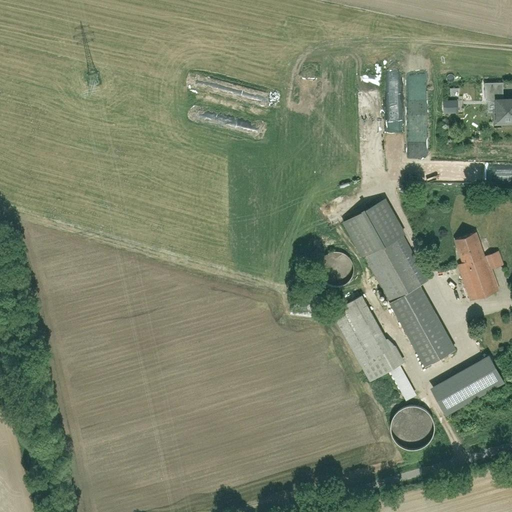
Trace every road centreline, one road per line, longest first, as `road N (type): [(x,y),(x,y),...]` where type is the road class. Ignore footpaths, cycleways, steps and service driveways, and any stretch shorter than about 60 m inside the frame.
road 1 (track): [(0,265),(62,511)]
road 2 (unclassified): [(276,511),(511,443)]
